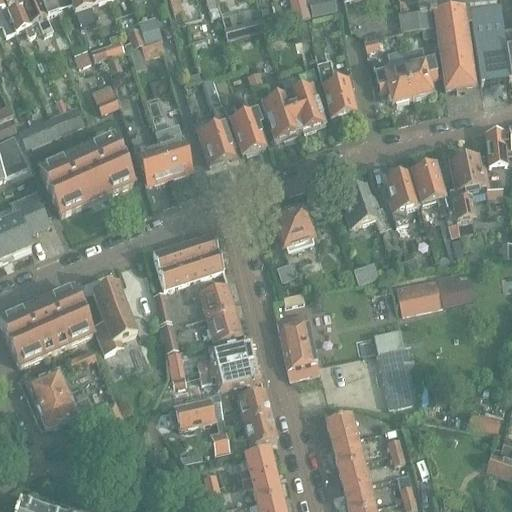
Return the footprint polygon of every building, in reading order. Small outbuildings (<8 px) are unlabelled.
[(0,0),(0,2),(14,36),(23,32),(27,43),(34,39),(30,28),(18,0),(0,0)] [(18,0),(30,28),(36,25),(42,41),(50,37),(35,0),(18,0)] [(35,0),(50,37),(52,36),(45,21),(57,17),(56,13),(51,0),(35,0)] [(51,0),(56,13),(70,9),(72,17),(76,16),(75,12),(70,0),(51,0)] [(70,0),(75,12),(76,16),(91,11),(87,0),(70,0)] [(87,0),(90,9),(107,3),(106,0),(87,0)] [(177,0),(167,0),(172,17),(181,14),(177,0)] [(217,9),(214,0),(203,0),(207,12),(208,12),(217,9)] [(428,14),(467,9),(468,9),(495,6),(493,0),(414,0),(418,15),(428,14)] [(333,1),(321,4),(324,18),(337,15),(333,1)] [(0,2),(0,31),(1,31),(5,40),(14,36),(0,2)] [(306,8),(291,12),(294,26),(309,22),(306,8)] [(470,27),(479,88),(509,84),(505,50),(499,8),(468,12),(468,9),(467,9),(470,27)] [(217,9),(208,12),(211,23),(220,21),(217,9)] [(436,41),(444,94),(474,89),(465,27),(470,27),(467,9),(428,14),(431,31),(434,31),(436,41)] [(401,36),(420,33),(422,43),(436,41),(434,31),(431,31),(428,14),(418,15),(399,18),(401,36)] [(260,21),(263,35),(278,32),(275,18),(260,21)] [(138,32),(131,35),(134,44),(136,52),(140,51),(144,64),(163,58),(160,46),(160,45),(161,44),(155,19),(153,20),(137,25),(139,32),(138,32)] [(259,22),(222,32),(226,46),(262,36),(259,22)] [(293,30),(292,27),(286,28),(287,32),(290,31),(294,47),(309,43),(306,27),(293,30)] [(511,33),(503,35),(505,50),(509,84),(510,83),(510,81),(511,80),(511,33)] [(362,45),(365,56),(379,52),(376,42),(362,45)] [(111,48),(103,51),(107,62),(123,56),(119,45),(111,48)] [(103,51),(90,55),(94,66),(107,62),(103,51)] [(402,71),(410,103),(431,97),(428,87),(437,84),(432,62),(424,64),(421,52),(400,57),(403,71),(402,71)] [(86,55),(73,60),(78,72),(90,67),(86,55)] [(316,71),(317,71),(326,69),(323,55),(313,57),(316,71)] [(117,61),(105,65),(109,78),(122,74),(117,61)] [(372,68),(379,97),(387,95),(390,108),(410,103),(402,71),(384,76),(381,66),(372,68)] [(321,89),(330,124),(355,118),(346,83),(331,86),(327,69),(326,69),(317,71),(322,89),(321,89)] [(285,97),(298,138),(324,129),(310,88),(309,89),(308,87),(314,85),(311,75),(297,80),(301,92),(285,97)] [(198,76),(186,80),(188,87),(200,84),(198,76)] [(260,106),(273,146),(298,138),(285,97),(268,103),(265,92),(263,92),(258,77),(246,81),(251,96),(254,105),(258,104),(258,106),(260,106)] [(211,83),(199,88),(202,97),(214,93),(211,83)] [(107,87),(89,95),(100,119),(118,112),(107,87)] [(247,88),(236,91),(240,103),(251,100),(247,88)] [(228,122),(241,160),(265,152),(257,129),(260,128),(255,113),(251,100),(240,103),(244,116),(228,122)] [(59,103),(72,134),(83,130),(76,110),(67,114),(61,102),(59,103)] [(60,117),(48,122),(56,141),(72,134),(59,103),(55,105),(60,117)] [(0,127),(11,123),(6,110),(0,112),(0,127)] [(197,135),(209,170),(234,163),(229,148),(222,127),(226,126),(221,112),(212,115),(216,129),(200,134),(197,135)] [(33,128),(41,147),(56,141),(48,122),(39,126),(33,128)] [(0,127),(0,142),(16,136),(11,123),(0,127)] [(24,154),(41,147),(33,128),(17,135),(24,154)] [(157,149),(168,184),(193,176),(178,129),(153,137),(157,149)] [(508,135),(485,137),(488,171),(507,169),(506,161),(511,160),(511,130),(507,131),(508,135)] [(38,173),(59,221),(133,188),(111,141),(38,173)] [(129,144),(137,171),(144,192),(168,184),(157,149),(143,153),(139,141),(129,144)] [(7,144),(0,147),(0,185),(4,184),(3,183),(26,173),(12,142),(7,144)] [(476,158),(447,165),(453,195),(447,196),(449,202),(456,233),(458,240),(473,237),(470,223),(475,222),(472,206),(486,203),(483,191),(476,158)] [(434,167),(409,174),(419,211),(437,206),(441,221),(444,220),(451,243),(458,240),(456,233),(449,202),(444,204),(434,167)] [(387,204),(391,217),(390,217),(395,231),(407,228),(403,214),(417,211),(407,175),(384,182),(389,203),(387,204)] [(340,195),(338,198),(344,218),(343,218),(349,233),(374,224),(378,234),(380,234),(386,253),(393,250),(388,231),(383,218),(382,218),(380,212),(375,197),(367,200),(363,188),(341,196),(340,195)] [(502,193),(489,194),(491,205),(502,203),(502,193)] [(0,264),(31,251),(26,240),(48,230),(33,196),(11,205),(16,217),(0,224),(0,264)] [(312,242),(302,211),(272,222),(282,252),(285,251),(287,256),(311,248),(309,243),(312,242)] [(211,239),(190,246),(202,281),(222,275),(211,239)] [(190,246),(171,252),(182,287),(202,281),(190,246)] [(511,246),(497,247),(498,264),(511,264),(511,246)] [(182,287),(171,252),(151,258),(162,294),(182,287)] [(451,271),(463,268),(463,271),(476,269),(474,256),(461,259),(460,254),(448,257),(451,271)] [(414,262),(399,266),(402,276),(417,271),(414,262)] [(288,269),(276,273),(281,285),(292,282),(288,269)] [(371,269),(353,275),(357,290),(376,283),(371,269)] [(435,283),(395,292),(401,321),(442,312),(465,306),(459,278),(435,283)] [(196,296),(203,322),(233,313),(225,287),(196,296)] [(117,288),(92,297),(103,327),(93,331),(104,359),(115,355),(112,347),(136,339),(117,288)] [(26,312),(0,323),(0,329),(19,372),(92,340),(71,292),(42,305),(26,312)] [(163,299),(153,301),(155,310),(165,308),(163,299)] [(303,306),(302,299),(282,303),(284,310),(303,306)] [(165,308),(155,310),(157,319),(167,317),(165,308)] [(233,313),(203,322),(211,347),(240,338),(233,313)] [(167,317),(157,319),(160,328),(169,326),(167,317)] [(277,333),(282,356),(312,349),(307,326),(306,326),(305,318),(275,325),(277,333)] [(170,329),(160,331),(163,340),(172,338),(170,329)] [(399,334),(372,340),(389,413),(412,407),(403,365),(412,363),(409,351),(403,352),(399,334)] [(172,338),(163,340),(165,348),(174,346),(172,338)] [(207,353),(209,363),(195,367),(198,378),(255,365),(250,343),(207,353)] [(174,346),(165,348),(167,357),(176,354),(174,346)] [(282,356),(288,384),(318,377),(316,368),(312,349),(282,356)] [(71,375),(85,368),(95,364),(90,354),(66,365),(71,375)] [(167,359),(168,368),(180,365),(178,357),(167,359)] [(201,389),(215,386),(217,395),(219,401),(228,399),(256,391),(255,387),(260,385),(255,365),(198,378),(201,389)] [(20,390),(30,412),(66,396),(57,374),(20,390)] [(124,405),(140,400),(132,377),(116,383),(124,405)] [(167,386),(163,395),(185,391),(183,383),(167,386)] [(235,401),(242,426),(269,419),(262,394),(235,401)] [(30,412),(40,436),(73,421),(80,437),(96,430),(85,403),(72,409),(66,396),(30,412)] [(228,399),(219,401),(223,414),(231,411),(228,399)] [(175,416),(168,417),(171,431),(177,429),(179,435),(216,427),(222,426),(222,423),(219,402),(218,402),(218,400),(185,407),(173,409),(175,416)] [(114,408),(102,413),(111,433),(122,427),(120,422),(114,408)] [(349,418),(336,422),(333,411),(322,414),(343,497),(368,490),(349,418)] [(248,451),(267,447),(275,444),(269,419),(242,426),(248,451)] [(470,419),(468,435),(498,439),(500,423),(470,419)] [(219,439),(210,441),(214,460),(228,457),(224,441),(226,441),(222,426),(216,427),(219,439)] [(511,441),(505,440),(500,458),(511,461),(511,455),(511,441)] [(387,447),(388,453),(400,450),(398,443),(387,447)] [(235,444),(227,446),(229,456),(238,454),(235,444)] [(388,453),(390,458),(391,463),(402,459),(400,450),(388,453)] [(246,474),(238,476),(240,484),(273,476),(267,452),(242,458),(246,474)] [(393,470),(403,467),(404,467),(402,459),(391,463),(393,470)] [(511,465),(490,459),(485,477),(511,484),(511,465)] [(273,476),(240,484),(243,495),(251,493),(254,506),(279,499),(273,476)] [(203,482),(205,493),(217,490),(214,480),(203,482)] [(406,481),(396,484),(399,494),(409,491),(406,481)] [(205,493),(208,506),(220,502),(217,490),(205,493)] [(373,511),(368,490),(343,497),(346,511),(373,511)] [(399,494),(400,501),(412,498),(410,491),(409,491),(399,494)] [(400,501),(401,505),(402,510),(414,507),(412,498),(400,501)] [(254,506),(255,511),(282,511),(279,499),(254,506)]
